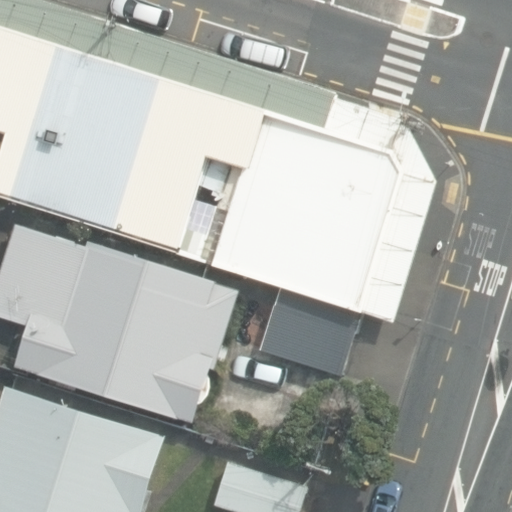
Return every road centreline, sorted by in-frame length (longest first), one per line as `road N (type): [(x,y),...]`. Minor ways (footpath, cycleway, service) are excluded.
road 1 (residential): [(453,511),(511,333)]
road 2 (residential): [(511,44),(370,0)]
